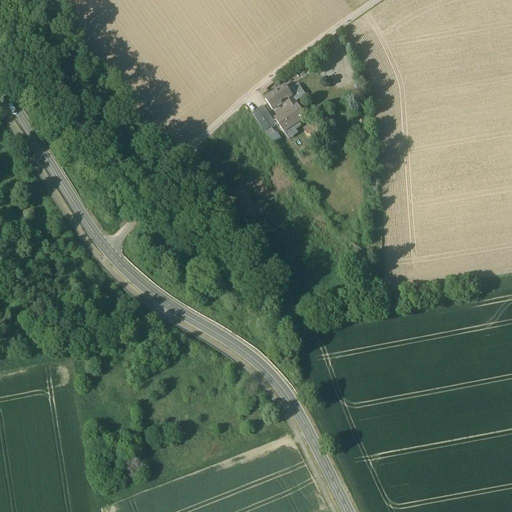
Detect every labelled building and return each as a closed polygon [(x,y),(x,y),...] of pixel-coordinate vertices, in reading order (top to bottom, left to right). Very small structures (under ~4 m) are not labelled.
[(259,91),(262,94),(280,79),(277,76),(259,91)] [(285,83),(264,98),(272,109),(277,105),(286,99),(293,109),(279,119),(286,130),(307,115),(299,103),(291,92),(285,83)] [(300,86),(291,92),(299,103),(308,97),(300,86)] [(264,109),(252,119),(266,137),(278,128),(264,109)] [(312,122),(307,115),(286,130),(284,132),(291,142),(302,135),(299,131),(312,122)]
